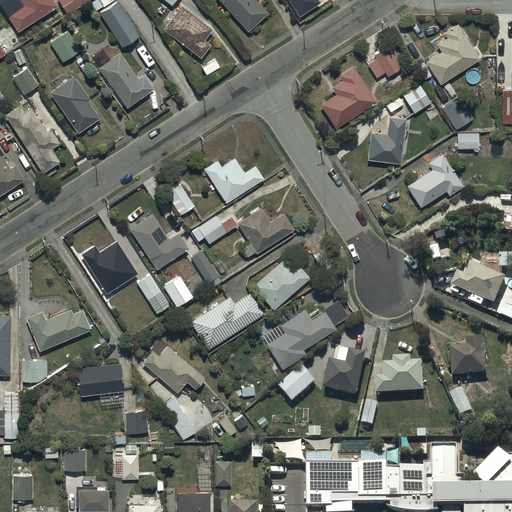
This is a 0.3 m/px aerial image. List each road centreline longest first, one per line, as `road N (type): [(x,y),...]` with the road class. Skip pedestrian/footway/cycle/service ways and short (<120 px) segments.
road 1 (residential): [(0,246),(259,81)]
road 2 (residential): [(259,81),(388,284)]
road 3 (residential): [(259,81),(384,0)]
